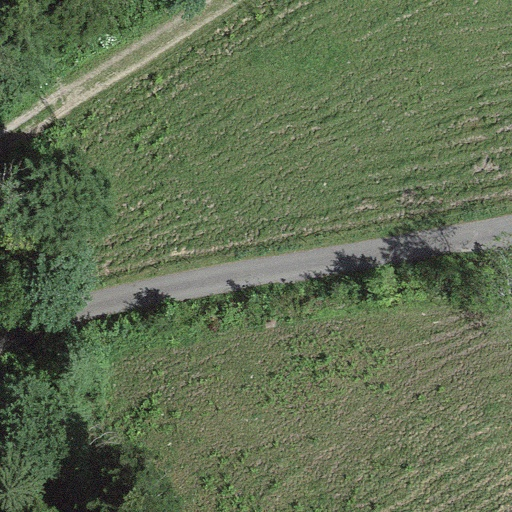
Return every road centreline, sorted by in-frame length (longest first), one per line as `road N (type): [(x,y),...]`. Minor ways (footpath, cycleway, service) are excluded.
road 1 (unclassified): [(511,233),(121,297),(0,336)]
road 2 (track): [(207,0),(101,63),(0,140)]
